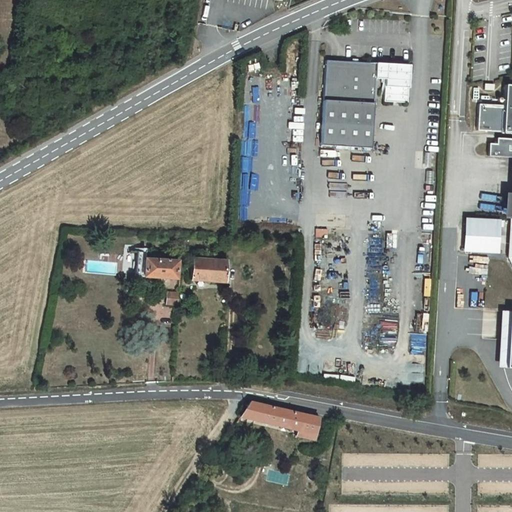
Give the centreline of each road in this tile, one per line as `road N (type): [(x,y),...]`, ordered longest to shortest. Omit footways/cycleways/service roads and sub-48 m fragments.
road 1 (unclassified): [(0,400),(238,392),(511,443)]
road 2 (unknown): [(319,9),(313,192),(319,214),(353,224),(411,211),(424,0)]
road 3 (unclassified): [(344,0),(223,54),(0,178)]
road 4 (track): [(238,392),(162,511)]
